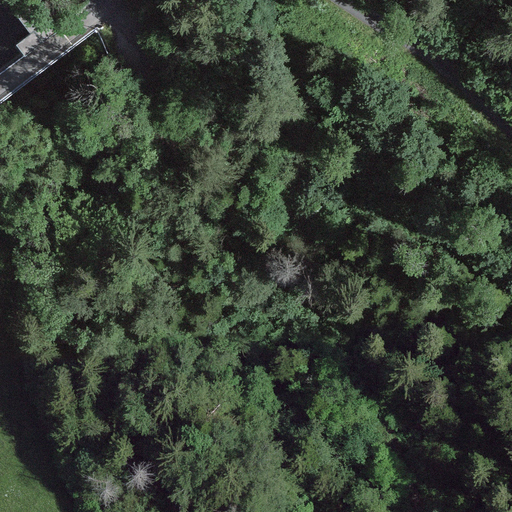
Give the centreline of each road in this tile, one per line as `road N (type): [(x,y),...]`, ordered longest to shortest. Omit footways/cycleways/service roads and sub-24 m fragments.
road 1 (track): [(511,277),(418,221),(162,129),(147,97),(140,33),(114,0)]
road 2 (track): [(162,129),(311,311),(406,459),(419,511)]
